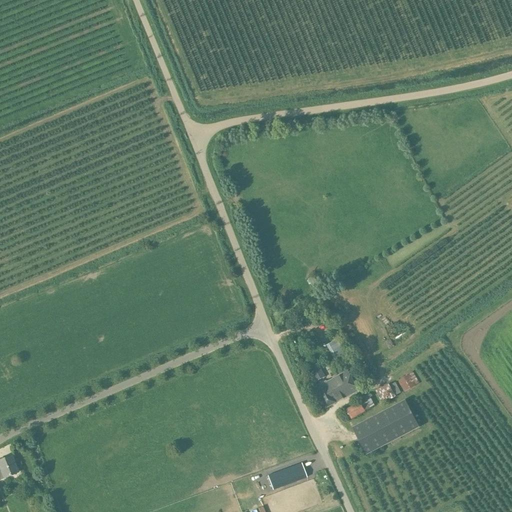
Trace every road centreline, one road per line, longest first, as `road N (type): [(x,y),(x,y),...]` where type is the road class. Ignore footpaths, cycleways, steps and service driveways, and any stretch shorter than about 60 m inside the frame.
road 1 (unclassified): [(195,139),(224,123),(411,100),(511,75)]
road 2 (unclassified): [(0,438),(264,322)]
road 3 (unclassified): [(347,511),(264,322)]
road 4 (unclassified): [(264,322),(195,139)]
road 5 (unclassified): [(195,139),(138,0)]
